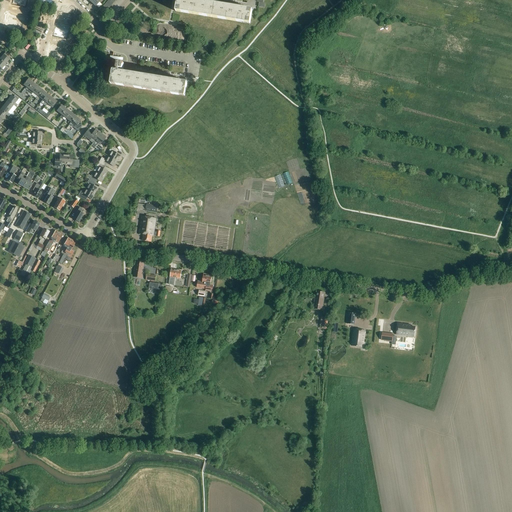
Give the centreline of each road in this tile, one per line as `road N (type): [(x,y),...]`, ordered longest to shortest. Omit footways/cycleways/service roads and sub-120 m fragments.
road 1 (tertiary): [(511,271),(419,294),(108,248),(85,237)]
road 2 (unclassified): [(85,237),(133,153),(97,114)]
road 3 (residential): [(132,50),(187,59),(184,74),(129,65)]
